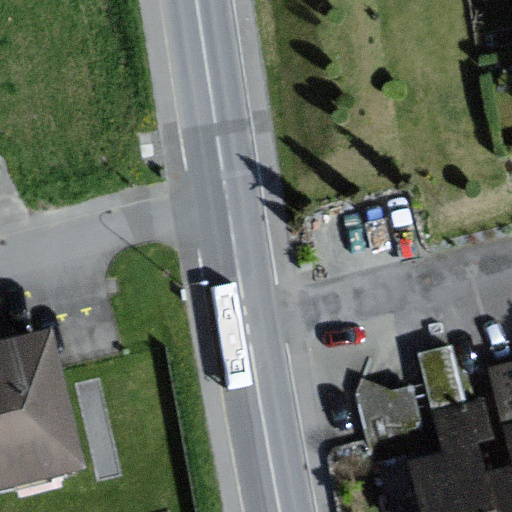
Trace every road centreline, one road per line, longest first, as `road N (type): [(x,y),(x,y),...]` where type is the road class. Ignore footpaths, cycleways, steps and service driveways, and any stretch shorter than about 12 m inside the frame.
road 1 (residential): [(511,258),(242,321)]
road 2 (residential): [(224,200),(0,255)]
road 3 (residential): [(224,200),(193,0)]
road 4 (residential): [(277,511),(242,321)]
road 5 (residential): [(242,321),(224,200)]
